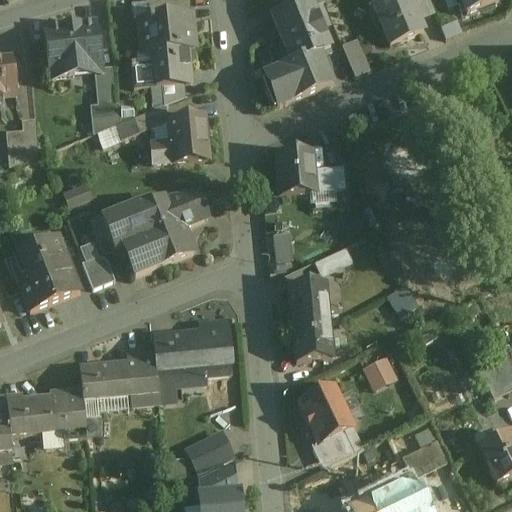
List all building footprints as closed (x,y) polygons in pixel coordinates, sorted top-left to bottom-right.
[(422,38),(405,0),(391,0),(371,9),(389,52),(422,38)] [(455,0),(464,20),(497,7),(494,0),(455,0)] [(187,3),(150,6),(151,23),(189,20),(187,3)] [(342,85),(309,6),(270,23),(290,70),(252,87),(265,117),(342,85)] [(151,23),(137,25),(140,58),(152,57),(185,54),(192,53),(189,20),(151,23)] [(79,30),(44,34),(48,69),(82,65),(97,63),(93,29),(80,31),(79,30)] [(340,49),(350,81),(366,76),(356,44),(340,49)] [(185,54),(152,57),(153,70),(157,70),(159,93),(189,91),(185,54)] [(9,65),(0,65),(0,103),(13,102),(9,65)] [(82,65),(48,69),(50,84),(71,82),(70,75),(84,74),(82,65)] [(153,70),(134,72),(133,70),(131,70),(133,96),(159,93),(157,70),(153,70)] [(110,73),(94,75),(98,112),(93,112),(95,140),(114,132),(119,130),(117,110),(114,111),(110,73)] [(119,130),(114,132),(120,147),(168,128),(168,127),(163,113),(119,130)] [(203,124),(168,127),(168,128),(170,150),(172,169),(207,166),(203,124)] [(34,126),(21,127),(22,139),(24,149),(36,148),(34,126)] [(22,139),(8,140),(11,174),(25,168),(24,149),(22,139)] [(36,148),(24,149),(25,168),(37,163),(36,148)] [(170,150),(150,151),(152,171),(172,169),(170,150)] [(310,159),(275,162),(279,202),(314,199),(312,178),(310,159)] [(342,175),(312,178),(314,199),(344,196),(342,175)] [(59,198),(65,215),(91,206),(85,189),(59,198)] [(170,202),(138,215),(136,211),(102,225),(114,256),(121,253),(133,282),(192,258),(185,241),(184,241),(181,234),(206,224),(198,203),(181,204),(180,202),(171,206),(170,202)] [(339,221),(346,239),(368,231),(360,212),(339,221)] [(274,267),(290,266),(288,238),(272,239),(274,267)] [(56,242),(16,258),(29,291),(19,295),(28,318),(78,298),(56,242)] [(345,253),(315,265),(321,280),(351,268),(345,253)] [(105,266),(97,263),(80,270),(91,296),(113,287),(105,266)] [(324,289),(288,293),(291,330),(327,327),(324,289)] [(395,321),(416,310),(406,290),(385,301),(395,321)] [(327,327),(291,330),(295,368),(331,365),(327,327)] [(226,330),(199,333),(199,341),(151,346),(153,360),(154,378),(168,377),(202,374),(203,384),(204,383),(230,381),(226,330)] [(511,371),(505,358),(476,372),(492,404),(511,394),(511,371)] [(127,371),(78,376),(80,398),(81,409),(129,405),(130,413),(157,411),(154,378),(153,360),(126,363),(127,371)] [(384,360),(359,372),(371,396),(396,384),(384,360)] [(202,374),(168,377),(169,390),(205,387),(204,383),(203,384),(202,374)] [(333,393),(299,409),(317,448),(317,449),(343,437),(352,433),(333,393)] [(51,405),(22,407),(21,402),(5,404),(6,420),(9,445),(61,440),(62,448),(85,446),(81,409),(80,398),(50,400),(51,405)] [(0,472),(11,471),(9,445),(6,420),(0,420),(0,472)] [(343,437),(317,449),(317,448),(310,452),(322,476),(354,460),(343,437)] [(446,468),(435,447),(434,448),(429,438),(417,444),(421,454),(431,476),(446,468)] [(219,440),(187,456),(198,480),(230,464),(219,440)] [(511,445),(509,440),(478,456),(495,491),(511,482),(511,445)] [(421,454),(402,464),(412,485),(431,476),(421,454)] [(167,464),(170,483),(186,480),(182,461),(167,464)] [(198,485),(200,500),(237,497),(235,467),(198,485)] [(408,488),(358,511),(423,511),(420,505),(417,506),(408,488)] [(200,500),(197,500),(198,511),(241,511),(240,497),(237,497),(200,500)]
